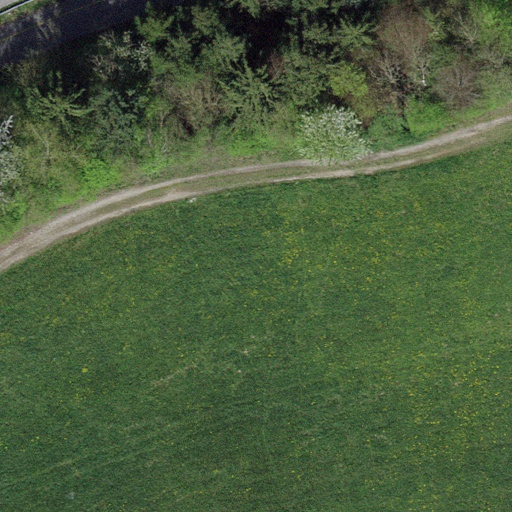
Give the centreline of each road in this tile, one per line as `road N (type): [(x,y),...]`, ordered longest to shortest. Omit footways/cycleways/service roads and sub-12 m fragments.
road 1 (track): [(0,259),(22,240),(202,172),(404,153),(511,119)]
road 2 (unclassified): [(0,44),(123,0)]
